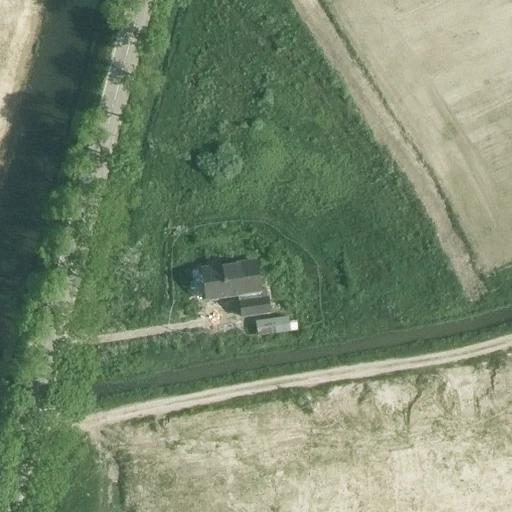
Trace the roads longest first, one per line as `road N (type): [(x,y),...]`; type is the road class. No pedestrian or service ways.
road 1 (unclassified): [(3,511),(137,0)]
road 2 (track): [(25,427),(511,340)]
